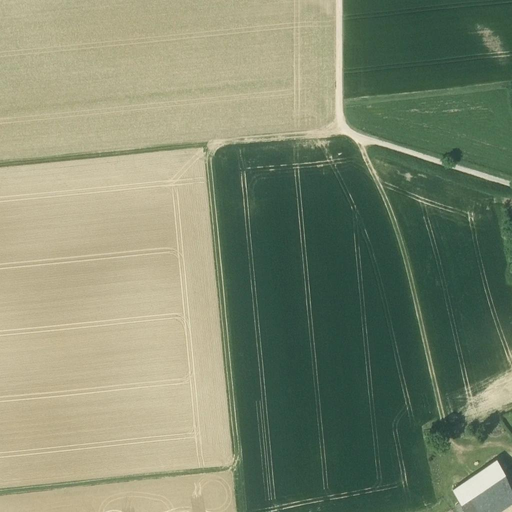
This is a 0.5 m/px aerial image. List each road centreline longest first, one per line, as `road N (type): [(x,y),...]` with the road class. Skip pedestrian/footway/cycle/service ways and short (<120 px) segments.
road 1 (track): [(211,144),(243,511)]
road 2 (track): [(362,142),(406,256),(449,442),(467,470)]
road 3 (track): [(342,131),(0,166)]
road 4 (track): [(511,187),(342,131),(341,0)]
road 5 (track): [(0,497),(239,473)]
